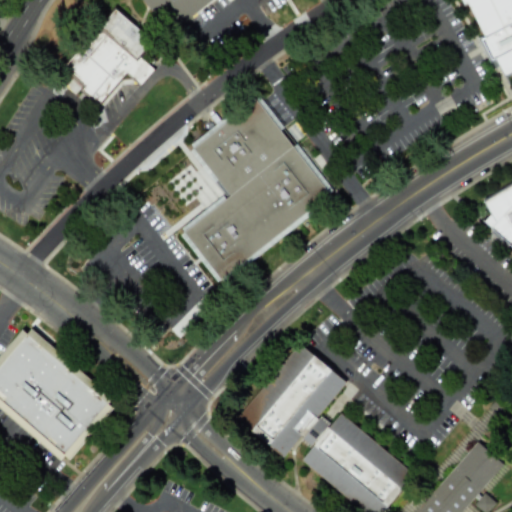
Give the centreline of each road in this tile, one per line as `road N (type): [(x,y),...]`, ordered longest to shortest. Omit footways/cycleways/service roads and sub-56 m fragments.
road 1 (tertiary): [(511,134),(307,277),(171,407)]
road 2 (residential): [(18,279),(165,132),(341,0)]
road 3 (tertiary): [(0,266),(171,407)]
road 4 (residential): [(171,407),(289,511)]
road 5 (tertiary): [(171,407),(75,511)]
